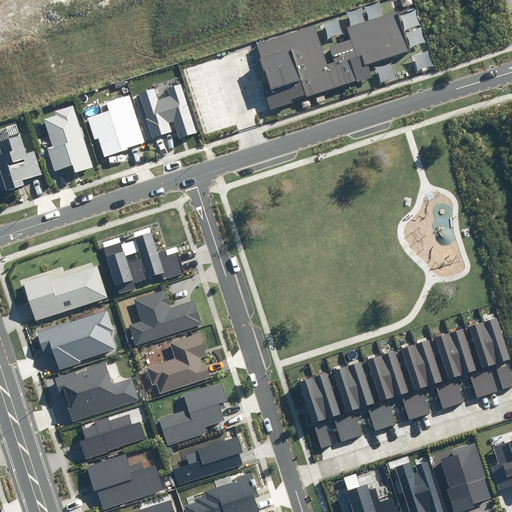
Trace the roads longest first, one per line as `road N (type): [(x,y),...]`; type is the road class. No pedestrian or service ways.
road 1 (residential): [(192,173),(511,70)]
road 2 (residential): [(192,173),(291,477)]
road 3 (residential): [(291,477),(503,405)]
road 4 (residential): [(0,236),(192,173)]
road 5 (tertiary): [(41,511),(0,377)]
